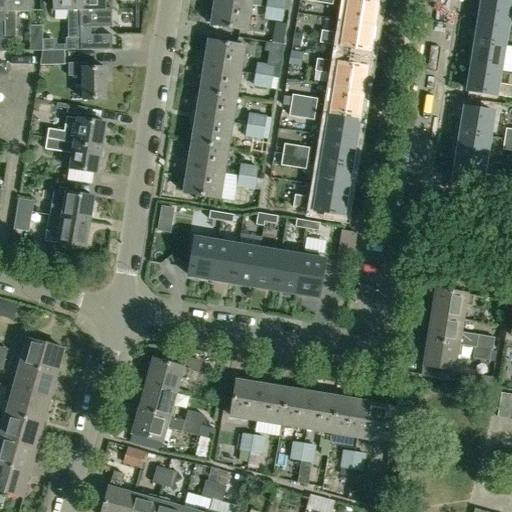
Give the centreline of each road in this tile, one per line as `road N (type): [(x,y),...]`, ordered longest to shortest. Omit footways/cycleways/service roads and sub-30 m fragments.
road 1 (residential): [(119,313),(362,353),(387,324),(396,258)]
road 2 (residential): [(119,313),(170,0)]
road 3 (residential): [(396,258),(437,0)]
road 4 (residential): [(63,511),(119,313)]
road 5 (residential): [(119,313),(0,276)]
